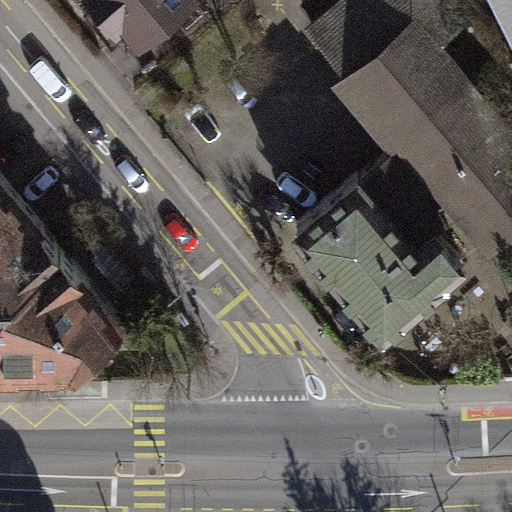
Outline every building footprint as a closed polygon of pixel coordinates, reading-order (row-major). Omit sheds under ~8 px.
[(110,0),(133,28),(166,0),(110,0)] [(341,0),(314,22),(407,134),(491,236),(511,218),(511,132),(433,37),(468,9),(460,0),(341,0)] [(359,169),(298,220),(384,323),(446,272),(445,271),(464,255),(429,213),(441,203),(392,146),(386,151),(361,172),(359,169)] [(0,280),(14,280),(60,240),(0,169),(0,280)] [(14,280),(0,280),(0,357),(69,357),(119,312),(60,240),(14,280)]
